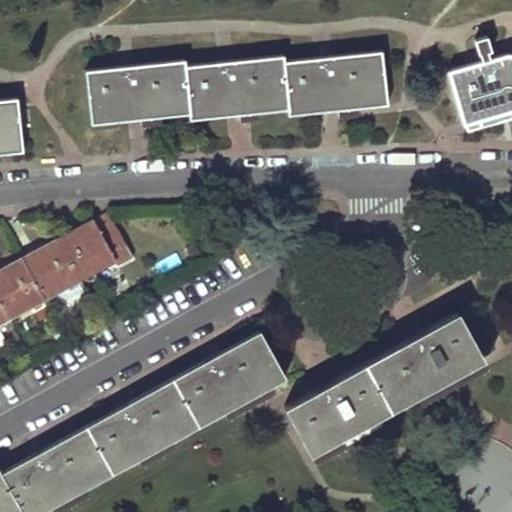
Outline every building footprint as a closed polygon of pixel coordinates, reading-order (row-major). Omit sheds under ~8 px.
[(473,37),(479,55),(494,50),(489,32),(473,37)] [(183,59),(84,72),(89,124),(138,119),(187,113),(188,120),(237,114),(286,109),(286,115),(336,109),(386,104),(380,51),(281,62),(280,56),(183,66),(183,59)] [(511,54),(506,53),(447,72),(462,124),(510,109),(511,108),(511,54)] [(0,154),(21,153),(15,99),(0,100),(0,154)] [(55,237),(78,280),(113,261),(115,265),(131,257),(106,211),(55,237)] [(232,220),(213,231),(223,248),(242,239),(232,220)] [(20,256),(43,299),(78,280),(55,237),(20,256)] [(0,267),(0,303),(7,317),(43,299),(20,256),(0,267)] [(456,312),(282,406),(308,453),(482,359),(456,312)] [(0,511),(17,511),(19,511),(38,511),(283,377),(257,330),(0,471),(0,511)]
